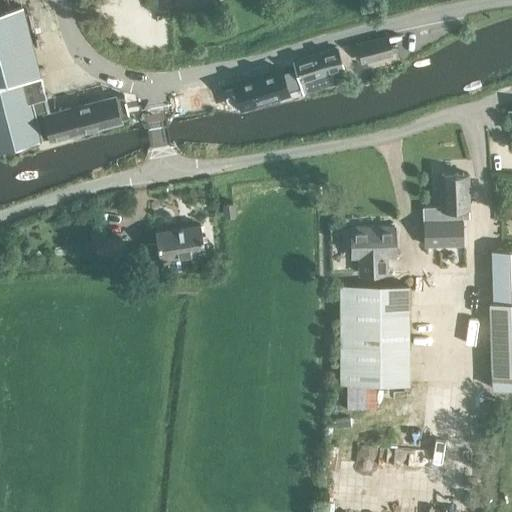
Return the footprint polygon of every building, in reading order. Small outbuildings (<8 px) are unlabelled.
[(0,147),(2,149),(50,135),(50,136),(130,116),(124,94),(50,113),(46,96),(40,73),(22,4),(0,10),(0,147)] [(386,34),(358,41),(361,55),(390,47),(386,34)] [(336,46),(319,51),(295,59),(304,90),(336,81),(333,70),(342,67),(336,46)] [(278,94),(288,91),(282,72),(281,68),(221,86),(222,88),(233,84),(240,106),(257,101),(278,94)] [(468,206),(469,206),(468,172),(440,172),(441,207),(423,207),(423,243),(461,242),(461,216),(458,216),(458,206),(468,206)] [(223,201),(225,212),(234,211),(232,200),(223,201)] [(159,257),(205,250),(200,222),(154,230),(159,257)] [(386,254),(395,254),(394,224),(351,225),(352,255),(374,255),(375,271),(387,270),(386,254)] [(98,254),(121,252),(120,236),(97,238),(98,254)] [(492,297),(511,296),(511,247),(491,248),(492,297)] [(340,382),(408,382),(408,283),(340,283),(340,382)] [(511,300),(489,301),(491,366),(492,387),(511,386),(511,300)]
